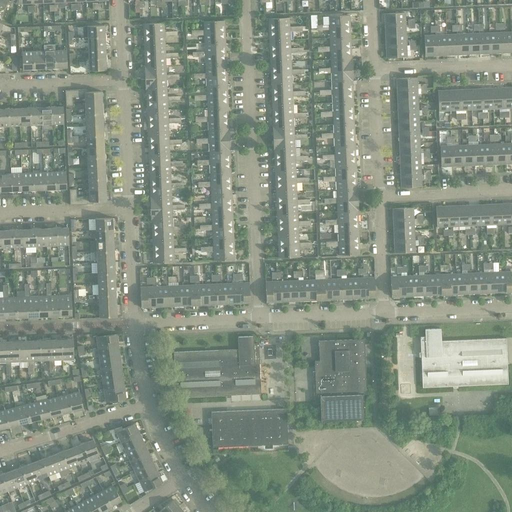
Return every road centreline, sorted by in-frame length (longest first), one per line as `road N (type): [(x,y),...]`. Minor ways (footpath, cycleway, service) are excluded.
road 1 (residential): [(256,318),(246,0)]
road 2 (residential): [(0,451),(148,404)]
road 3 (residential): [(373,69),(511,64)]
road 4 (residential): [(511,190),(379,195)]
road 5 (residential): [(128,208),(124,79)]
road 6 (residential): [(383,313),(511,308)]
road 7 (residential): [(0,212),(128,208)]
road 8 (residential): [(256,318),(383,313)]
road 9 (residential): [(379,195),(373,69)]
road 10 (residential): [(0,79),(124,79)]
road 11 (residential): [(134,323),(256,318)]
